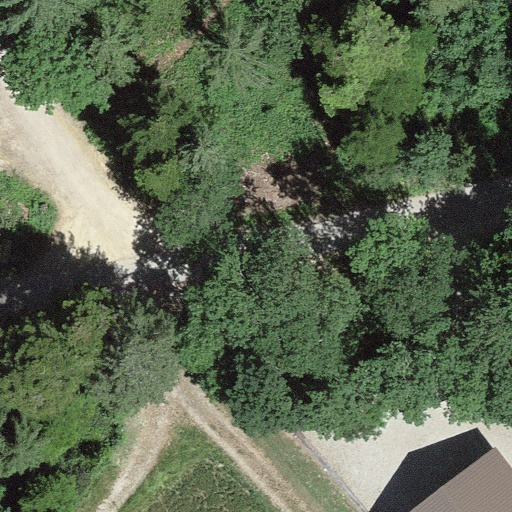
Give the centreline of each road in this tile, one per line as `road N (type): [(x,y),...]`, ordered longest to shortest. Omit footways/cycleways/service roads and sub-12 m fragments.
road 1 (unclassified): [(0,300),(511,187)]
road 2 (track): [(284,511),(78,288)]
road 3 (track): [(6,0),(64,140),(78,288)]
